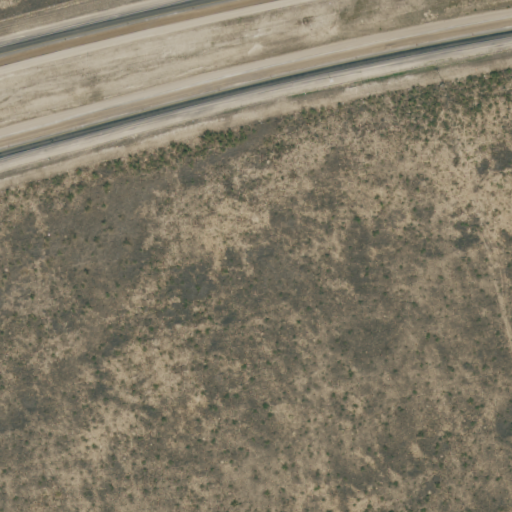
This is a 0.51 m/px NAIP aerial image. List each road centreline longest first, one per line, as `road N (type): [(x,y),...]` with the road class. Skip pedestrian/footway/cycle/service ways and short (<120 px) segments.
road 1 (primary): [(0,147),(275,76),(511,27)]
road 2 (primary): [(250,0),(0,59)]
